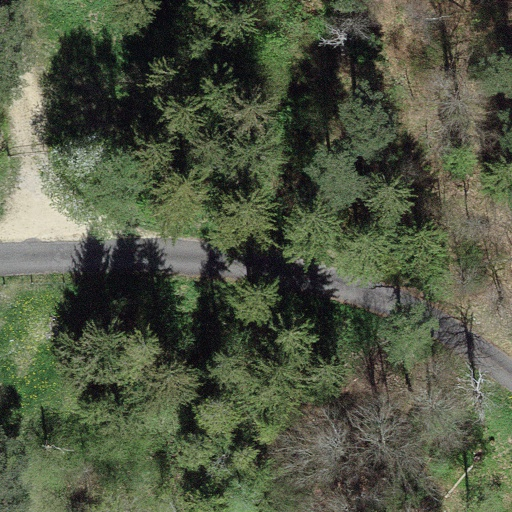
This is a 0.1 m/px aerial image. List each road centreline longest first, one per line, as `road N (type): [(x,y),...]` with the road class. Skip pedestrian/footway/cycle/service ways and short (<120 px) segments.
road 1 (residential): [(0,257),(180,252),(332,278),(413,311),(511,376)]
road 2 (track): [(0,308),(34,256),(38,206),(0,3)]
